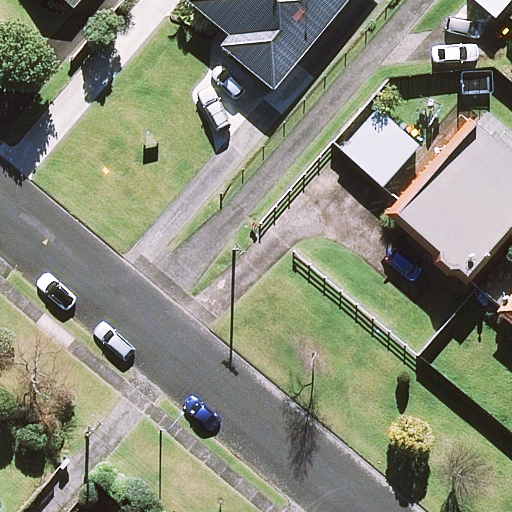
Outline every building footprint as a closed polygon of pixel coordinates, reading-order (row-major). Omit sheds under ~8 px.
[(59,0),(72,11),(81,0),(59,0)] [(347,0),(190,0),(185,6),(225,39),(218,49),(271,93),(347,0)] [(504,11),(492,0),(471,0),(450,22),(472,44),(504,11)] [(416,149),(375,112),(339,152),(379,189),(416,149)] [(511,221),(511,159),(462,116),(432,151),(441,158),(389,218),(461,281),(511,221)] [(511,289),(492,312),(511,330),(511,289)]
